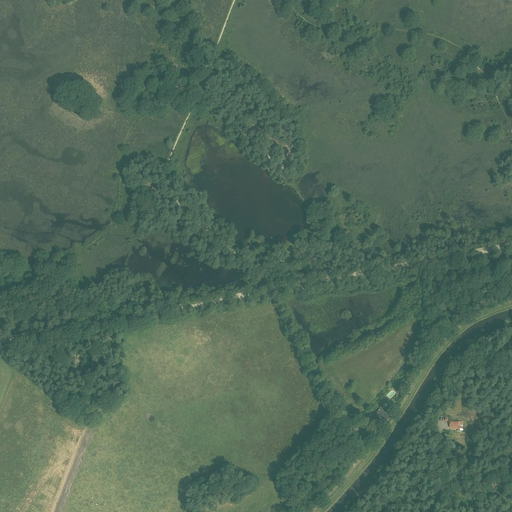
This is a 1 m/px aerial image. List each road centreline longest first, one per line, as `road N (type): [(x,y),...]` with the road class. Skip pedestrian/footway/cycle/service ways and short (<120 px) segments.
road 1 (track): [(301,285),(0,340)]
road 2 (track): [(511,303),(475,320),(435,354),(321,511)]
road 3 (track): [(301,285),(511,245)]
